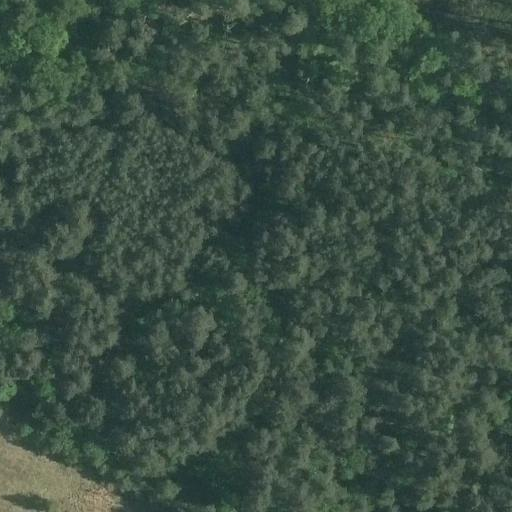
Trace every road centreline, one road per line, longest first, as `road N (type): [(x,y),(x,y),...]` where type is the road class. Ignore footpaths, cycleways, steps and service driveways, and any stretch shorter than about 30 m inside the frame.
road 1 (unclassified): [(511,93),(310,0)]
road 2 (track): [(112,147),(154,74),(172,0)]
